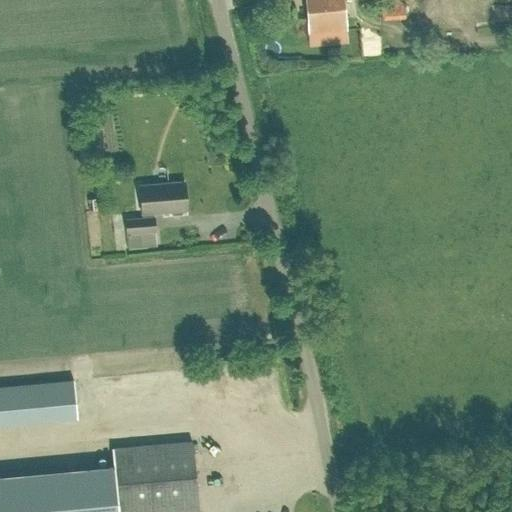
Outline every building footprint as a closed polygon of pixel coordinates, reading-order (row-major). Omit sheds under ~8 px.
[(304,0),(307,34),(346,30),(343,0),(304,0)] [(381,3),(382,20),(405,19),(404,2),(381,3)] [(152,213),(187,210),(184,181),(138,185),(141,218),(124,220),(126,233),(154,231),(152,213)] [(99,391),(102,429),(191,423),(187,375),(135,379),(136,388),(99,391)] [(0,391),(0,417),(74,414),(73,388),(0,391)] [(165,511),(197,509),(191,441),(111,449),(112,465),(116,511),(165,511)] [(116,511),(112,465),(0,476),(0,511),(116,511)]
